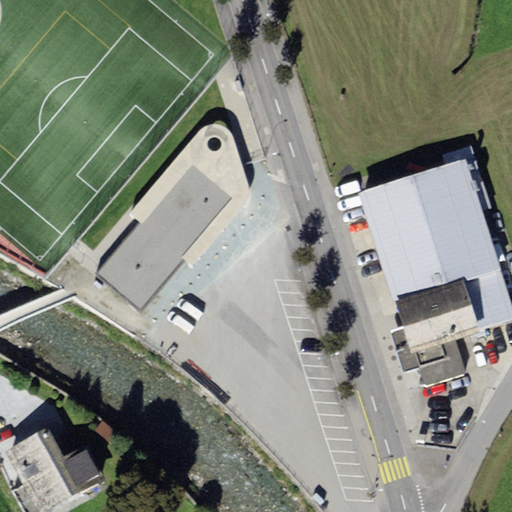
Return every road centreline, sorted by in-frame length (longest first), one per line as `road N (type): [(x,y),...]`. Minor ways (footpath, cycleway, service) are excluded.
road 1 (primary): [(404,511),(242,0)]
road 2 (residential): [(442,511),(511,386)]
